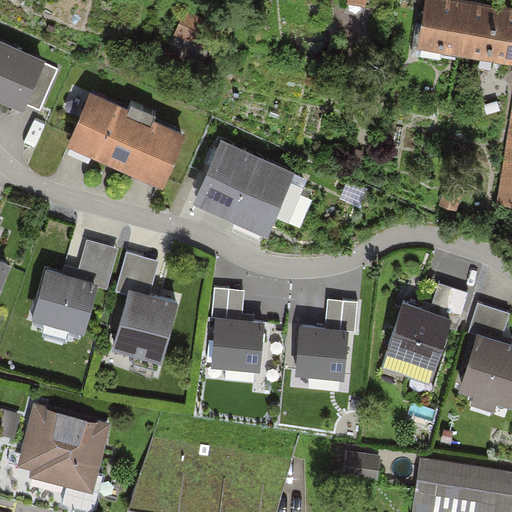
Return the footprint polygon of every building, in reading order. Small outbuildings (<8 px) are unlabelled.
[(511,9),(449,0),(428,0),(421,51),(511,64),(511,9)] [(0,37),(0,98),(24,110),(47,59),(0,37)] [(93,93),(70,146),(165,187),(188,134),(93,93)] [(511,129),(501,200),(511,201),(511,129)] [(295,172),(220,140),(193,202),(268,235),(295,172)] [(92,235),(82,276),(109,283),(120,243),(92,235)] [(0,261),(0,288),(10,265),(0,261)] [(48,268),(33,323),(85,337),(100,282),(48,268)] [(439,298),(467,303),(470,285),(443,280),(439,298)] [(132,288),(115,347),(164,361),(181,302),(132,288)] [(453,325),(404,307),(387,357),(436,374),(453,325)] [(263,323),(219,319),(215,364),(259,368),(263,323)] [(347,331),(303,326),(299,371),(342,375),(347,331)] [(511,350),(481,341),(465,391),(511,405),(511,350)] [(37,402),(19,470),(96,490),(114,422),(37,402)] [(231,449),(155,438),(133,496),(221,510),(231,449)] [(511,511),(511,471),(424,458),(415,511),(511,511)]
